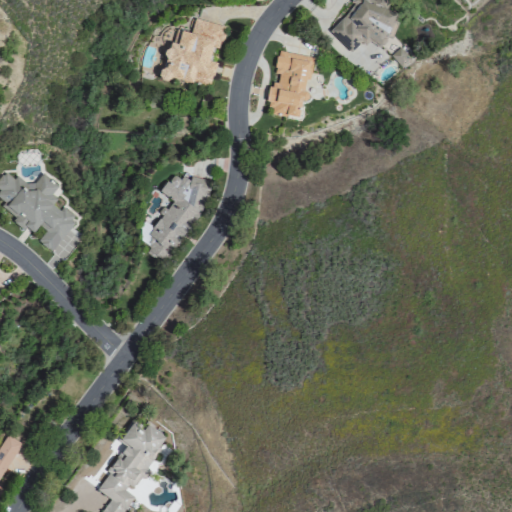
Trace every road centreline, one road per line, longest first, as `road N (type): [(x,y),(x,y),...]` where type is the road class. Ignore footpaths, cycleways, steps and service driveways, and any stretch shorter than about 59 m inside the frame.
road 1 (residential): [(290,0),(258,42),(243,84),(233,205),(14,511)]
road 2 (residential): [(0,240),(123,355)]
